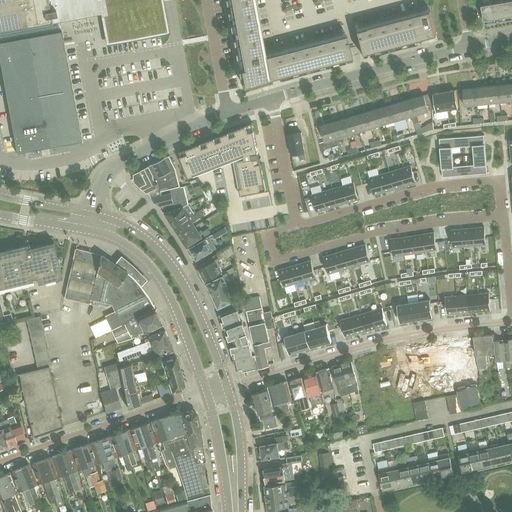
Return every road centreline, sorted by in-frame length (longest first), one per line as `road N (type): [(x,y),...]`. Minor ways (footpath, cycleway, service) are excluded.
road 1 (residential): [(297,225),(266,235),(273,261),(375,232),(502,215)]
road 2 (unclassified): [(226,386),(377,342),(511,324)]
road 3 (residential): [(502,215),(499,180),(491,180),(439,184),(297,225)]
road 4 (primary): [(226,386),(173,269),(138,234),(93,215)]
road 5 (residential): [(382,511),(365,439),(511,405)]
road 6 (unclassified): [(206,391),(0,463)]
road 7 (primary): [(90,230),(122,242),(154,269),(206,391)]
road 8 (unclassified): [(271,98),(470,46)]
road 9 (unclassified): [(93,215),(107,171),(227,112)]
road 10 (residential): [(271,98),(297,225)]
road 11 (primary): [(241,511),(238,432),(226,386)]
road 12 (primary): [(206,391),(228,511)]
